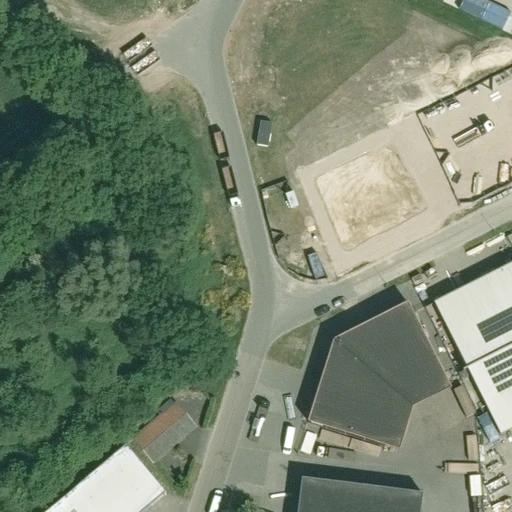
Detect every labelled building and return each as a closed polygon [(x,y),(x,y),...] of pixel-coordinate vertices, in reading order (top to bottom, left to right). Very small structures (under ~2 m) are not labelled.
[(393,141),(315,180),(335,220),(337,219),(349,242),(372,230),(373,232),(426,206),(393,141)] [(467,371),(511,348),(511,264),(434,305),(467,371)] [(333,342),(399,398),(443,376),(408,305),(333,342)] [(384,448),(399,398),(333,342),(308,424),(384,448)] [(511,348),(467,371),(500,436),(511,430),(511,348)] [(153,462),(182,438),(175,431),(187,421),(175,407),(135,440),(153,462)] [(126,448),(49,511),(145,511),(166,495),(126,448)] [(302,481),(297,511),(420,511),(423,496),(302,481)]
